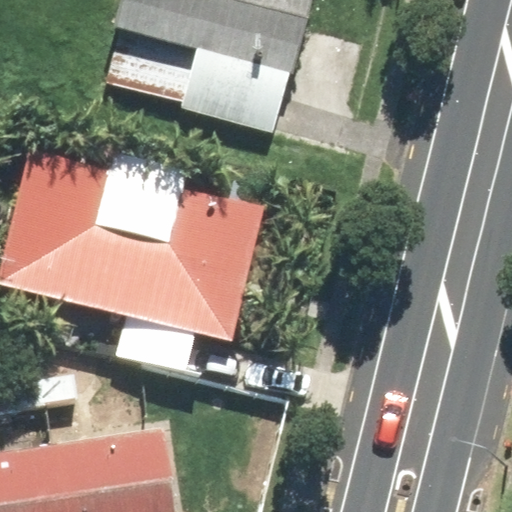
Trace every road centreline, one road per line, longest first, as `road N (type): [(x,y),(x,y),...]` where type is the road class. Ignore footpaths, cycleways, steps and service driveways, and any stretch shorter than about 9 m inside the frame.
road 1 (secondary): [(511,43),(430,373)]
road 2 (secondary): [(360,511),(382,431),(407,390),(430,373)]
road 3 (secondary): [(430,373),(438,463),(432,511)]
